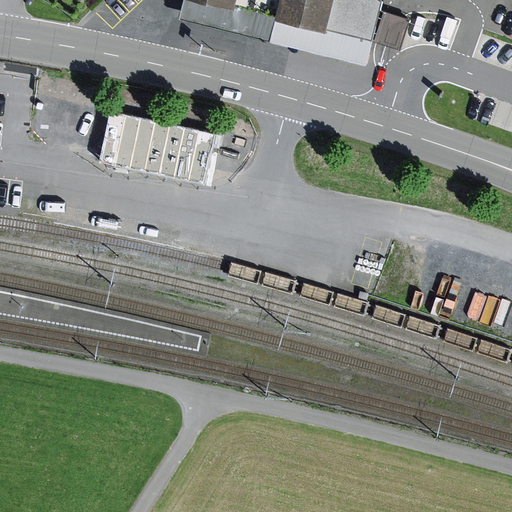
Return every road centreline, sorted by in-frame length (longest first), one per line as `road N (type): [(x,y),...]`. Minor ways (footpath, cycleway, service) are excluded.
road 1 (primary): [(0,36),(246,87),(511,172)]
road 2 (unclassified): [(0,353),(215,395),(511,471)]
road 3 (track): [(140,511),(215,395)]
